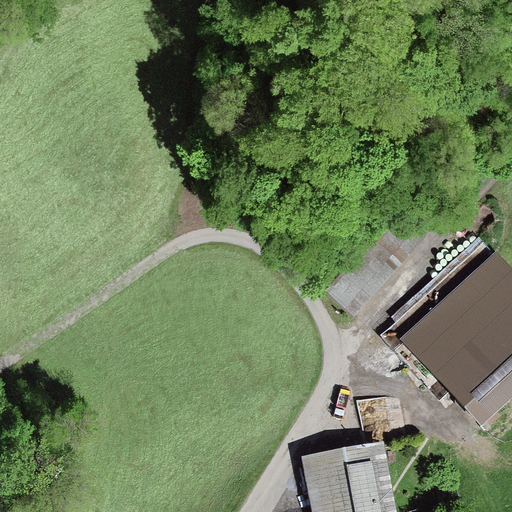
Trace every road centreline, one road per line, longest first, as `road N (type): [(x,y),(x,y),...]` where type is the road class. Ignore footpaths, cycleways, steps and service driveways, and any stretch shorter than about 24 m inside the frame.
road 1 (track): [(341,360),(286,269),(244,238),(209,233),(157,251),(0,365)]
road 2 (track): [(511,145),(364,321)]
road 3 (unclassified): [(364,321),(258,511)]
